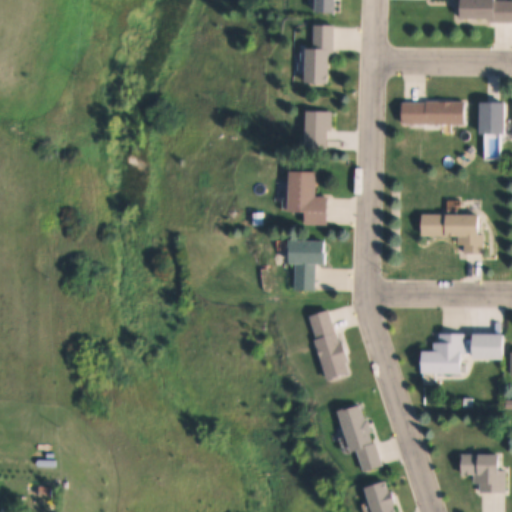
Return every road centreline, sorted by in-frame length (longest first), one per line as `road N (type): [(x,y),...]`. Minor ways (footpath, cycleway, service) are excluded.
road 1 (residential): [(437,511),(372,318),(378,0)]
road 2 (residential): [(511,296),(370,294)]
road 3 (residential): [(511,61),(376,59)]
